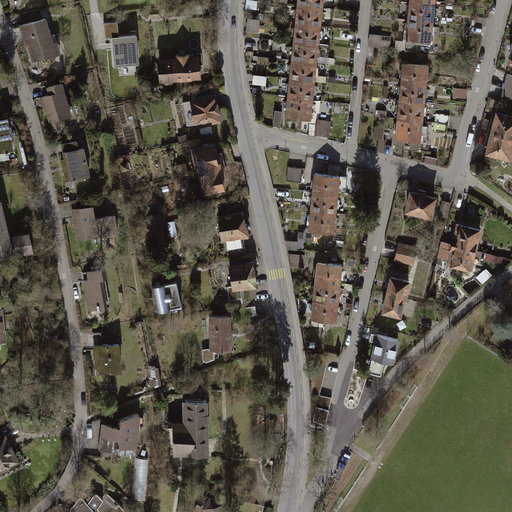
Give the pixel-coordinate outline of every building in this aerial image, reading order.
[(312,0),(299,0),(289,100),(302,101),(312,0)] [(312,0),(302,101),(315,103),(325,0),(312,0)] [(423,2),(409,1),(407,21),(421,22),(423,2)] [(421,22),(435,24),(437,4),(423,2),(421,22)] [(48,18),(21,26),(31,62),(60,54),(56,42),(54,42),(48,18)] [(419,42),(421,22),(407,21),(405,41),(419,42)] [(421,22),(419,42),(433,44),(435,24),(421,22)] [(137,33),(112,35),(115,64),(140,62),(137,33)] [(371,35),(371,47),(392,47),(393,35),(371,35)] [(162,55),(165,83),(209,78),(206,50),(162,55)] [(404,63),(402,83),(415,84),(417,64),(404,63)] [(415,84),(428,85),(430,66),(417,64),(415,84)] [(511,99),(511,73),(509,73),(503,98),(511,99)] [(268,86),(269,77),(256,75),(255,84),(268,86)] [(402,83),(400,100),(413,102),(415,84),(402,83)] [(427,103),(428,85),(415,84),(413,102),(427,103)] [(51,96),(42,98),(51,135),(66,131),(64,122),(73,119),(65,85),(50,89),(51,96)] [(222,94),(188,101),(193,129),(228,122),(222,94)] [(302,101),(289,100),(287,119),(300,120),(302,101)] [(400,100),(398,119),(412,120),(413,102),(400,100)] [(315,103),(302,101),(300,120),(313,121),(315,103)] [(383,102),(383,115),(398,115),(398,102),(383,102)] [(425,122),(427,103),(413,102),(412,120),(425,122)] [(511,114),(497,111),(491,134),(511,139),(511,114)] [(332,137),(333,121),(319,119),(318,135),(332,137)] [(412,120),(398,119),(397,139),(397,145),(405,146),(404,148),(409,149),(410,140),(412,120)] [(10,120),(0,121),(0,154),(16,151),(10,120)] [(423,142),(425,122),(412,120),(410,140),(409,149),(421,150),(422,141),(423,142)] [(511,157),(511,139),(491,134),(485,156),(510,163),(511,157)] [(216,148),(196,153),(206,197),(226,192),(224,181),(228,179),(223,156),(218,157),(216,148)] [(85,149),(66,153),(72,182),(92,178),(85,149)] [(306,166),(290,165),(289,178),(305,179),(306,166)] [(311,241),(312,233),(338,235),(343,176),(336,175),(318,174),(312,173),(310,200),(309,222),(309,227),(301,227),(300,232),(294,232),(293,248),(301,248),(301,240),(311,241)] [(437,196),(409,191),(405,213),(433,218),(437,196)] [(2,201),(0,201),(0,259),(34,252),(30,234),(11,239),(2,201)] [(442,215),(449,216),(452,202),(445,201),(442,215)] [(94,207),(73,211),(79,242),(119,235),(116,217),(97,220),(94,207)] [(245,213),(218,218),(223,244),(250,238),(245,213)] [(449,269),(473,273),(481,229),(457,225),(449,269)] [(417,247),(399,243),(395,263),(413,267),(417,247)] [(306,255),(289,254),(291,267),(305,267),(306,255)] [(344,265),(318,262),(317,276),(315,292),(314,308),(313,319),(339,321),(344,265)] [(254,263),(229,268),(234,292),(259,288),(254,263)] [(90,282),(83,283),(89,312),(112,308),(106,270),(88,273),(90,282)] [(412,280),(391,276),(383,315),(404,319),(412,280)] [(178,282),(155,287),(161,312),(184,307),(178,282)] [(232,317),(210,317),(211,349),(204,352),(209,362),(219,358),(218,351),(233,351),(232,317)] [(372,372),(386,375),(390,359),(400,362),(405,338),(381,333),(372,372)] [(122,343),(94,345),(96,374),(124,372),(122,343)] [(320,396),(329,357),(321,356),(312,394),(320,396)] [(317,407),(330,411),(333,399),(320,396),(317,407)] [(207,398),(186,399),(187,424),(173,424),(174,453),(209,452),(207,398)] [(330,411),(317,407),(314,422),(322,424),(326,425),(329,416),(330,411)] [(120,425),(102,423),(100,438),(118,440),(117,446),(138,448),(142,418),(138,414),(121,419),(120,425)] [(7,434),(0,437),(0,470),(20,461),(7,434)] [(148,497),(149,458),(138,458),(137,497),(148,497)] [(121,511),(125,509),(108,496),(103,500),(96,494),(89,504),(82,498),(71,511),(121,511)] [(218,511),(223,503),(211,496),(205,507),(213,511),(218,511)]
